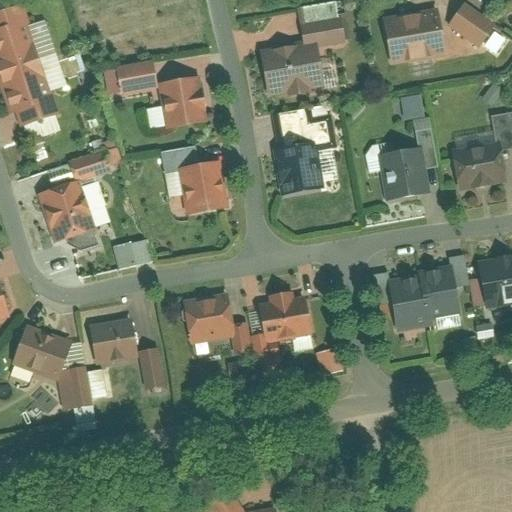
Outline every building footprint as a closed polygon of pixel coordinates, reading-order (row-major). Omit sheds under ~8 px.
[(0,12),(0,31),(30,21),(34,20),(28,3),(0,12)] [(302,10),(309,47),(320,45),(348,40),(341,3),(302,10)] [(452,26),(484,47),(500,24),(468,3),(452,26)] [(384,19),(392,65),(447,55),(438,9),(384,19)] [(0,75),(44,61),(30,21),(0,31),(0,75)] [(262,56),(270,97),(327,87),(320,45),(309,47),(262,56)] [(44,61),(0,75),(0,79),(12,113),(19,111),(51,100),(57,98),(44,61)] [(126,97),(164,90),(163,85),(159,62),(121,69),(126,97)] [(172,130),(211,123),(203,78),(163,85),(164,90),(172,130)] [(403,122),(424,118),(420,96),(398,100),(403,122)] [(51,100),(19,111),(24,125),(56,114),(51,100)] [(275,113),(282,151),(321,144),(336,141),(329,103),(275,113)] [(503,146),(504,151),(511,149),(511,114),(498,117),(503,146)] [(425,148),(429,170),(442,167),(433,118),(420,121),(425,148)] [(183,170),(203,166),(199,144),(164,151),(168,173),(183,170)] [(285,197),(329,188),(321,144),(282,151),(276,152),(285,197)] [(462,193),(510,184),(504,151),(503,146),(455,154),(462,193)] [(73,161),(80,182),(85,180),(118,169),(111,148),(73,161)] [(391,202),(433,194),(429,170),(425,148),(382,156),(391,202)] [(192,217),(235,209),(226,162),(203,166),(183,170),(192,217)] [(61,248),(104,234),(85,180),(80,182),(43,195),(61,248)] [(116,271),(150,265),(146,242),(112,247),(116,271)] [(455,264),(460,286),(475,284),(469,253),(454,256),(455,264)] [(493,309),(511,305),(511,256),(484,262),(493,309)] [(426,275),(435,320),(465,315),(460,286),(455,264),(425,269),(426,275)] [(403,336),(437,330),(435,320),(426,275),(393,281),(403,336)] [(0,322),(16,317),(4,280),(0,281),(0,322)] [(196,345),(240,337),(238,326),(232,294),(188,302),(196,345)] [(270,334),(271,343),(316,335),(310,296),(265,303),(270,334)] [(101,366),(143,359),(142,353),(136,320),(94,327),(101,366)] [(243,358),(257,355),(254,337),(252,324),(238,326),(240,337),(243,358)] [(66,373),(77,343),(33,328),(19,368),(62,384),(66,373)] [(271,343),(270,334),(254,337),(257,355),(260,369),(275,367),(271,343)] [(327,377),(348,371),(341,347),(320,353),(327,377)] [(163,349),(142,353),(143,359),(148,392),(170,388),(163,349)] [(96,407),(90,368),(66,373),(62,384),(67,412),(96,407)] [(281,511),(280,507),(252,511),(249,511),(232,489),(212,503),(219,511),(281,511)]
